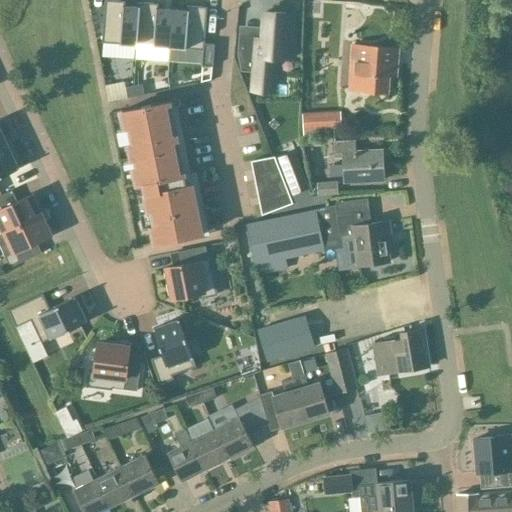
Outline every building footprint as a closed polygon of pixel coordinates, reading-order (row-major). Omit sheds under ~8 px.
[(125,1),(114,0),(105,0),(102,42),(103,42),(135,45),(137,45),(140,7),(138,7),(125,6),(125,1)] [(138,7),(140,7),(137,45),(170,47),(173,9),(158,8),(158,3),(138,2),(138,7)] [(173,9),(170,47),(203,50),(204,50),(205,43),(207,7),(187,5),(187,10),(173,9)] [(291,55),(293,56),(294,42),(292,42),(293,15),(286,14),(286,12),(266,11),(264,38),(256,37),(255,43),(242,42),(241,50),(243,50),(243,59),(245,59),(245,67),(254,68),(254,75),(275,77),(276,57),(291,58),(291,55)] [(346,41),(345,23),(309,24),(310,43),(346,41)] [(214,44),(205,43),(204,50),(203,50),(202,66),(213,66),(214,44)] [(398,47),(353,44),(349,90),(387,92),(389,64),(397,65),(398,47)] [(142,84),(134,86),(136,96),(144,94),(142,84)] [(134,86),(126,87),(128,98),(136,96),(134,86)] [(299,99),(299,87),(286,87),(286,99),(299,99)] [(170,101),(122,110),(137,185),(144,183),(146,193),(145,193),(155,244),(203,234),(192,184),(187,185),(170,101)] [(318,129),(318,113),(304,113),(305,136),(319,136),(318,131),(318,129)] [(311,139),(304,141),(307,151),(313,149),(311,139)] [(355,151),(354,140),(335,142),(336,157),(343,156),(345,182),(384,179),(382,149),(355,151)] [(8,144),(0,148),(0,177),(19,168),(8,144)] [(293,195),(309,189),(294,151),(279,156),(293,195)] [(275,156),(251,161),(262,215),(293,203),(275,156)] [(339,180),(320,181),(320,195),(340,194),(339,180)] [(4,193),(0,195),(0,233),(41,214),(32,194),(9,205),(4,193)] [(255,222),(246,223),(247,224),(255,264),(286,258),(341,247),(340,236),(352,234),(353,245),(355,245),(358,266),(390,262),(386,235),(390,235),(389,222),(371,224),(369,210),(337,214),(336,205),(263,220),(260,220),(255,222)] [(41,214),(0,233),(0,244),(10,267),(34,256),(29,245),(51,235),(41,214)] [(181,264),(166,267),(173,298),(200,293),(201,298),(217,294),(212,270),(210,271),(205,246),(178,251),(181,264)] [(43,293),(8,310),(16,327),(31,320),(30,318),(50,308),(43,293)] [(31,320),(16,327),(32,362),(47,355),(42,343),(87,321),(75,296),(50,308),(30,318),(31,320)] [(304,315),(258,330),(267,361),(314,347),(304,315)] [(179,319),(153,328),(163,355),(170,375),(172,375),(196,366),(179,319)] [(423,329),(427,351),(437,349),(432,327),(423,329)] [(379,375),(429,367),(423,329),(402,333),(403,339),(374,344),(379,375)] [(90,369),(87,386),(112,389),(112,387),(137,391),(141,363),(127,362),(129,347),(98,343),(94,370),(90,369)] [(337,393),(357,388),(347,349),(327,354),(337,393)] [(163,355),(151,359),(160,383),(174,378),(172,375),(170,375),(163,355)] [(299,359),(288,363),(293,377),(305,420),(329,413),(320,382),(307,386),(304,374),(299,359)] [(271,391),(260,395),(261,397),(267,416),(277,413),(282,427),(305,420),(293,377),(281,380),(285,392),(272,396),(271,391)] [(213,388),(198,393),(202,402),(216,397),(213,388)] [(189,407),(202,402),(198,393),(186,397),(189,407)] [(239,417),(246,430),(267,419),(261,397),(235,409),(239,417)] [(74,421),(67,406),(56,412),(68,437),(83,430),(78,419),(74,421)] [(165,408),(152,413),(155,422),(168,418),(165,408)] [(368,432),(391,430),(388,411),(365,416),(368,432)] [(246,430),(239,417),(215,429),(229,457),(253,445),(246,430)] [(130,421),(116,425),(119,435),(133,430),(130,421)] [(77,434),(82,444),(95,439),(91,429),(77,434)] [(181,446),(168,452),(182,480),(206,468),(192,440),(186,429),(175,434),(181,446)] [(215,429),(192,440),(206,468),(229,457),(215,429)] [(67,449),(82,444),(77,434),(68,437),(64,439),(67,449)] [(511,486),(511,451),(511,436),(475,439),(478,473),(502,471),(504,487),(511,486)] [(68,456),(61,441),(41,450),(48,465),(68,456)] [(145,454),(121,465),(135,493),(159,482),(145,454)] [(135,493),(121,465),(98,477),(111,505),(135,493)] [(352,491),(351,474),(323,476),(325,494),(352,491)] [(85,511),(96,511),(111,505),(98,477),(74,488),(85,511)] [(380,511),(412,509),(409,481),(359,486),(361,511),(380,511)] [(511,511),(511,491),(511,492),(458,494),(458,511),(511,511)] [(293,511),(291,498),(271,501),(272,511),(293,511)]
